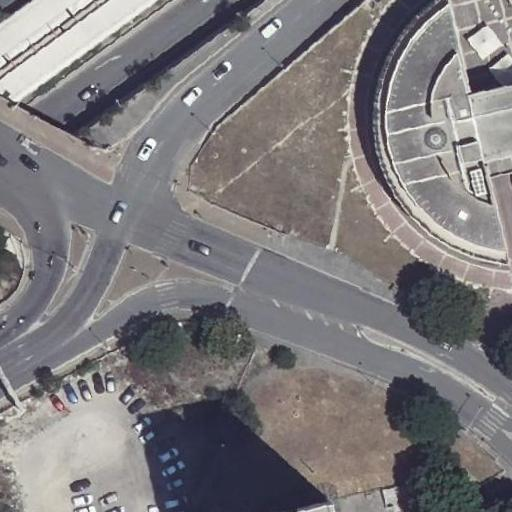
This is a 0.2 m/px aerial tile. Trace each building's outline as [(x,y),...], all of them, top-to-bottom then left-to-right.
[(0,116),(158,0),(115,0),(0,85),(0,116)] [(76,0),(0,56),(0,85),(115,0),(76,0)] [(0,56),(76,0),(32,0),(0,24),(0,56)] [(511,95),(470,106),(468,97),(472,97),(447,0),(443,0),(439,3),(420,19),(404,37),(392,58),(383,80),(377,104),(376,128),(379,152),(385,175),(395,197),(409,217),(426,235),(446,249),(467,260),(490,267),(511,270),(511,259),(490,172),(486,173),(484,164),(511,156),(511,95)] [(276,511),(333,511),(331,500),(276,511)]
